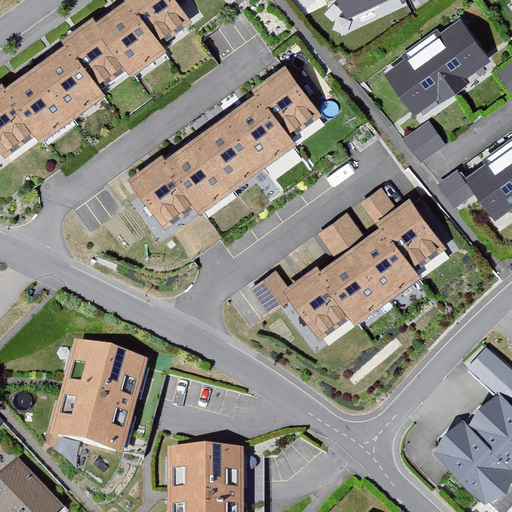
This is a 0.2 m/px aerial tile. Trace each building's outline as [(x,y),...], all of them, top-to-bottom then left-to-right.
[(126,0),(94,23),(128,69),(133,76),(166,52),(161,46),(126,0)] [(175,0),(126,0),(161,46),(192,22),(175,0)] [(336,0),(345,20),(392,0),(336,0)] [(92,19),(62,40),(65,46),(101,90),(128,69),(94,23),(92,19)] [(461,21),(385,75),(414,116),(438,99),(441,104),(469,85),(465,80),(491,62),(461,21)] [(65,46),(36,68),(75,120),(105,97),(101,90),(65,46)] [(511,59),(498,70),(511,88),(511,59)] [(285,65),(252,87),(291,137),(323,114),(285,65)] [(36,68),(4,90),(37,137),(41,143),(75,120),(36,68)] [(1,85),(0,86),(0,153),(4,159),(37,137),(4,90),(1,85)] [(255,94),(221,118),(264,169),(296,143),(291,137),(255,94)] [(221,118),(194,140),(234,190),(263,168),(221,118)] [(422,159),(446,140),(428,118),(405,137),(422,159)] [(192,140),(166,158),(200,213),(234,190),(192,140)] [(511,144),(463,180),(493,220),(511,206),(511,144)] [(161,154),(128,178),(165,229),(196,206),(161,154)] [(411,196),(380,219),(414,266),(447,248),(411,196)] [(349,209),(320,229),(335,252),(365,233),(349,209)] [(382,226),(345,252),(388,301),(423,276),(414,266),(382,226)] [(345,252),(319,270),(356,324),(388,301),(345,252)] [(317,266),(285,287),(321,340),(349,317),(319,270),(317,266)] [(148,363),(74,344),(51,441),(124,459),(148,363)] [(500,394),(508,401),(511,396),(511,370),(486,347),(467,367),(500,394)] [(511,405),(508,401),(500,394),(479,410),(469,427),(464,421),(444,434),(435,453),(485,506),(506,496),(511,485),(511,405)] [(244,511),(244,445),(170,445),(170,511),(244,511)] [(0,494),(0,511),(64,511),(23,471),(0,494)]
